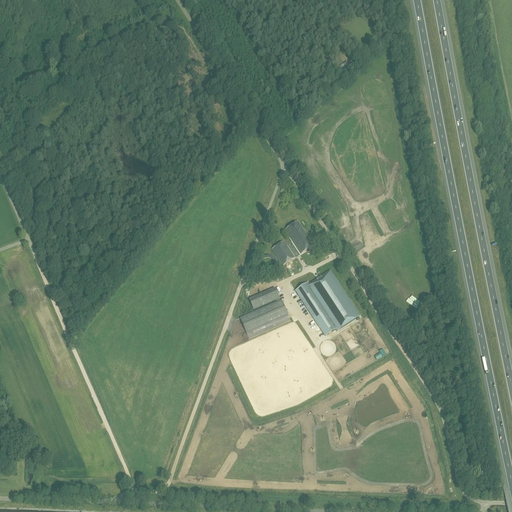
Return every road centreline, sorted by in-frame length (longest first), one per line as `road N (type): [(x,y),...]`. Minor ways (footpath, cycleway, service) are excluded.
road 1 (track): [(33,252),(133,491),(168,483),(238,291)]
road 2 (motorway): [(417,0),(511,482)]
road 3 (unclassified): [(484,502),(462,490),(441,410),(285,167)]
road 4 (motorway): [(511,386),(437,0)]
road 5 (unclassified): [(342,511),(139,503)]
road 6 (unclassified): [(285,167),(177,0)]
road 7 (unclassified): [(238,291),(285,167)]
